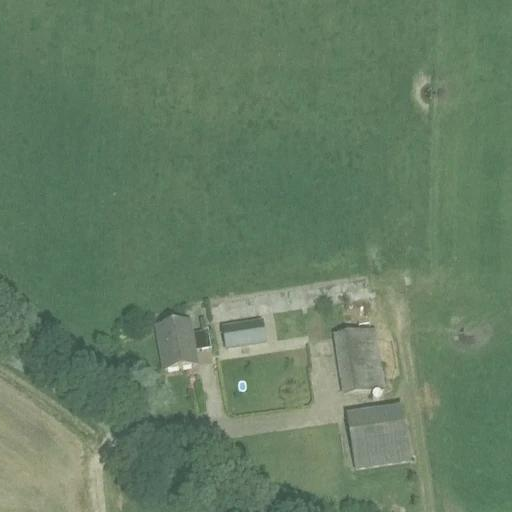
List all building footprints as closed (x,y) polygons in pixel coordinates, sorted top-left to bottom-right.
[(209,351),(210,351),(207,332),(205,321),(199,322),(201,334),(190,336),(188,324),(157,329),(164,373),(196,367),(193,354),(209,351)] [(249,326),(222,330),(226,354),(253,350),(249,326)] [(303,331),(273,336),(284,395),(313,390),(303,331)] [(334,337),(344,398),(383,392),(373,331),(334,337)] [(210,404),(222,403),(219,351),(207,352),(210,404)] [(346,403),(346,411),(394,410),(394,402),(346,403)] [(327,421),(308,428),(304,416),(276,418),(250,427),(239,428),(230,431),(232,453),(258,451),(269,450),(292,442),(321,440),(332,436),(327,421)] [(348,466),(402,451),(393,418),(339,432),(348,466)] [(281,447),(284,468),(338,459),(335,438),(281,447)]
